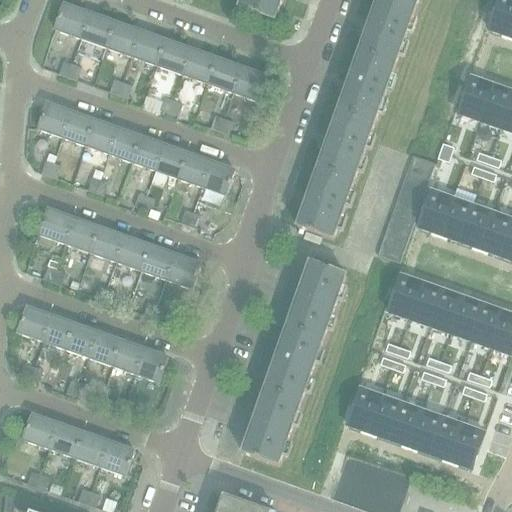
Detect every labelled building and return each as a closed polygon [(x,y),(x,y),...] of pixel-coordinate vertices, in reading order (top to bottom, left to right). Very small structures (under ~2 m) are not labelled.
[(243,0),(240,10),(276,23),(283,0),(243,0)] [(367,35),(360,54),(395,67),(402,48),(409,28),(416,9),(391,0),(379,0),(374,16),(367,35)] [(391,0),(416,9),(419,0),(391,0)] [(511,0),(499,0),(489,32),(510,39),(511,32),(511,0)] [(56,31),(82,40),(91,15),(65,5),(56,31)] [(91,15),(82,40),(107,49),(116,24),(91,15)] [(116,24),(107,49),(132,58),(142,33),(116,24)] [(142,33),(132,58),(158,67),(167,42),(142,33)] [(167,42),(158,67),(183,76),(192,51),(167,42)] [(192,51),(183,76),(208,85),(217,60),(192,51)] [(346,93),(339,112),(375,125),(382,106),(389,86),(395,67),(360,54),(353,74),(346,93)] [(217,60),(208,85),(233,94),(242,69),(217,60)] [(59,75),(68,78),(72,66),(63,62),(59,75)] [(72,66),(68,78),(77,82),(81,69),(72,66)] [(242,69),(233,94),(259,104),(268,78),(242,69)] [(110,93),(118,96),(123,84),(114,80),(110,93)] [(472,80),(459,116),(480,124),(493,87),(472,80)] [(123,84),(118,96),(127,100),(132,87),(123,84)] [(511,93),(493,87),(480,124),(500,131),(511,97),(511,93)] [(511,97),(500,131),(511,135),(511,97)] [(160,111),(169,114),(173,102),(164,99),(160,111)] [(173,102),(169,114),(178,118),(182,105),(173,102)] [(39,131),(63,139),(72,114),(48,105),(39,131)] [(326,151),(319,170),(354,183),(361,163),(368,144),(375,125),(339,112),(332,131),(326,151)] [(72,114),(63,139),(86,148),(95,122),(72,114)] [(210,129),(219,133),(224,120),(215,117),(210,129)] [(224,120),(219,133),(228,136),(233,123),(224,120)] [(95,122),(86,148),(109,156),(118,131),(95,122)] [(118,131),(109,156),(132,164),(141,139),(118,131)] [(141,139),(132,164),(156,172),(165,147),(141,139)] [(443,146),(440,153),(452,157),(454,149),(443,146)] [(165,147),(156,172),(179,181),(188,155),(165,147)] [(440,153),(438,161),(449,165),(452,157),(440,153)] [(188,155),(179,181),(202,189),(211,164),(188,155)] [(479,155),(476,162),(488,166),(490,159),(479,155)] [(414,158),(410,169),(432,177),(436,166),(414,158)] [(490,159),(488,166),(499,170),(502,163),(490,159)] [(46,162),(42,175),(49,177),(54,164),(46,162)] [(54,164),(49,177),(57,180),(62,167),(54,164)] [(211,164),(202,189),(226,198),(235,172),(211,164)] [(410,169),(406,180),(428,188),(432,177),(410,169)] [(474,169),(471,176),(482,180),(485,173),(474,169)] [(305,209),(297,229),(333,242),(340,221),(347,202),(354,183),(319,170),(312,189),(305,209)] [(485,173),(482,180),(494,184),(496,177),(485,173)] [(88,191),(96,194),(100,181),(93,178),(88,191)] [(406,180),(402,191),(424,199),(428,188),(406,180)] [(100,181),(96,194),(103,197),(108,184),(100,181)] [(402,191),(399,202),(420,210),(424,199),(402,191)] [(431,193),(418,230),(439,237),(452,201),(431,193)] [(134,208),(142,210),(146,198),(139,195),(134,208)] [(146,198),(142,210),(149,213),(154,200),(146,198)] [(452,201),(439,237),(460,244),(473,208),(452,201)] [(399,202),(395,213),(416,220),(420,210),(399,202)] [(473,208),(460,244),(480,252),(493,215),(473,208)] [(40,236),(66,246),(76,220),(49,211),(40,236)] [(181,224),(188,227),(193,214),(185,212),(181,224)] [(395,213),(391,224),(412,231),(416,220),(395,213)] [(193,214),(188,227),(196,230),(200,217),(193,214)] [(511,222),(493,215),(480,252),(501,259),(511,226),(511,222)] [(76,220),(66,246),(91,255),(101,229),(76,220)] [(391,224),(387,235),(408,242),(412,231),(391,224)] [(511,226),(501,259),(511,262),(511,226)] [(101,229),(91,255),(117,264),(126,238),(101,229)] [(387,235),(383,246),(405,253),(408,242),(387,235)] [(126,238),(117,264),(142,273),(151,247),(126,238)] [(383,246),(379,257),(390,260),(401,264),(405,253),(383,246)] [(151,247),(142,273),(167,281),(176,256),(151,247)] [(52,256),(48,267),(44,280),(52,283),(57,271),(61,259),(52,256)] [(176,256),(167,281),(193,291),(202,265),(176,256)] [(296,307),(289,328),(324,341),(332,320),(339,299),(347,277),(311,265),(303,287),(296,307)] [(57,271),(52,283),(61,287),(66,274),(57,271)] [(113,273),(107,289),(103,301),(112,304),(122,276),(113,273)] [(401,277),(388,314),(409,321),(422,285),(401,277)] [(94,298),(103,301),(107,289),(99,285),(94,298)] [(422,285),(409,321),(430,329),(443,292),(422,285)] [(154,291),(149,303),(145,316),(153,319),(158,307),(163,294),(154,291)] [(443,292),(430,329),(450,336),(463,300),(443,292)] [(463,300),(450,336),(470,343),(483,307),(463,300)] [(158,307),(153,319),(162,323),(167,310),(158,307)] [(483,307),(470,343),(491,350),(504,314),(483,307)] [(19,335),(43,343),(52,317),(28,309),(19,335)] [(511,317),(504,314),(491,350),(511,358),(511,357),(511,317)] [(52,317),(43,343),(66,351),(75,325),(52,317)] [(75,325),(66,351),(89,360),(98,334),(75,325)] [(274,370),(266,391),(302,403),(309,383),(317,362),(324,341),(289,328),(281,349),(274,370)] [(98,334),(89,360),(112,368),(121,342),(98,334)] [(121,342),(112,368),(135,376),(144,350),(121,342)] [(388,345),(385,353),(397,357),(399,349),(388,345)] [(399,349),(397,357),(408,361),(411,353),(399,349)] [(144,350),(135,376),(159,385),(168,359),(144,350)] [(383,359),(380,367),(392,371),(394,363),(383,359)] [(429,360),(426,367),(437,371),(440,364),(429,360)] [(394,363),(392,371),(403,375),(406,367),(394,363)] [(440,364),(437,371),(449,375),(452,368),(440,364)] [(20,378),(29,381),(34,368),(25,365),(20,378)] [(34,368),(29,381),(38,384),(42,371),(34,368)] [(424,374),(421,381),(432,385),(435,378),(424,374)] [(470,374),(467,382),(478,386),(481,378),(470,374)] [(435,378),(432,385),(444,389),(446,382),(435,378)] [(481,378),(478,386),(490,390),(492,382),(481,378)] [(67,394),(75,397),(80,385),(71,381),(67,394)] [(80,385),(75,397),(84,401),(89,388),(80,385)] [(464,388),(462,396),(473,400),(476,392),(464,388)] [(251,432),(244,454),(279,467),(287,445),(295,424),(302,403),(266,391),(259,411),(251,432)] [(361,391),(348,427),(369,435),(382,398),(361,391)] [(476,392),(473,400),(484,404),(487,396),(476,392)] [(113,411),(122,414),(127,401),(118,398),(113,411)] [(382,398),(369,435),(389,442),(402,406),(382,398)] [(127,401),(122,414),(131,417),(135,404),(127,401)] [(402,406),(389,442),(410,449),(423,413),(402,406)] [(423,413),(410,449),(430,457),(443,420),(423,413)] [(24,442),(50,451),(59,426),(33,416),(24,442)] [(443,420),(430,457),(450,464),(463,427),(443,420)] [(59,426),(50,451),(75,460),(84,434),(59,426)] [(463,427),(450,464),(471,471),(484,435),(463,427)] [(84,434),(75,460),(100,469),(109,443),(84,434)] [(109,443),(100,469),(126,478),(135,453),(109,443)] [(27,485),(36,489),(41,476),(32,473),(27,485)] [(41,476),(36,489),(45,492),(50,479),(41,476)] [(83,491),(80,497),(78,503),(87,507),(92,494),(83,491)] [(92,494),(87,507),(96,510),(101,497),(92,494)] [(52,511),(5,495),(3,511),(52,511)] [(265,511),(223,497),(218,511),(265,511)]
